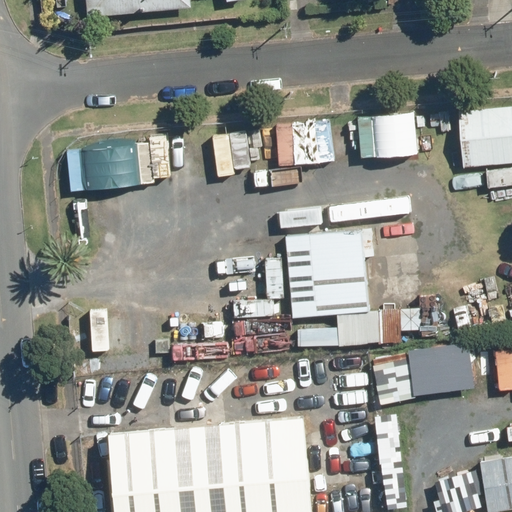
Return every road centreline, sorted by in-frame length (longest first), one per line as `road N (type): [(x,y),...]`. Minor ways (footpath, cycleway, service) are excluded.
road 1 (residential): [(0,86),(511,40)]
road 2 (residential): [(0,247),(22,511)]
